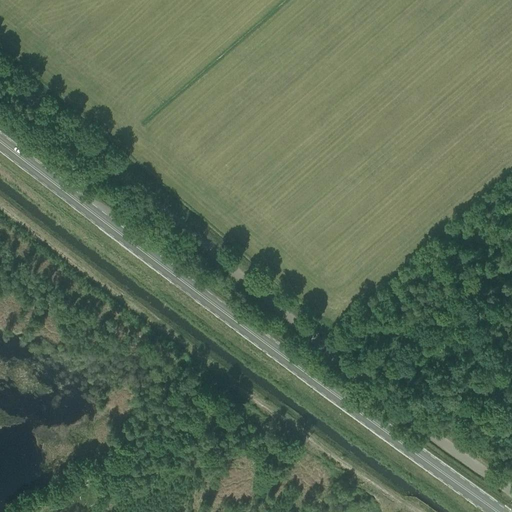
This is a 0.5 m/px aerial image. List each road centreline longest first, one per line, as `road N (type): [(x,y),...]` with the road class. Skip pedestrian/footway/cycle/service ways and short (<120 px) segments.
road 1 (unclassified): [(511,489),(317,342),(0,74)]
road 2 (primary): [(497,511),(0,141)]
road 3 (track): [(23,511),(242,392),(419,511)]
road 4 (track): [(242,392),(0,204)]
